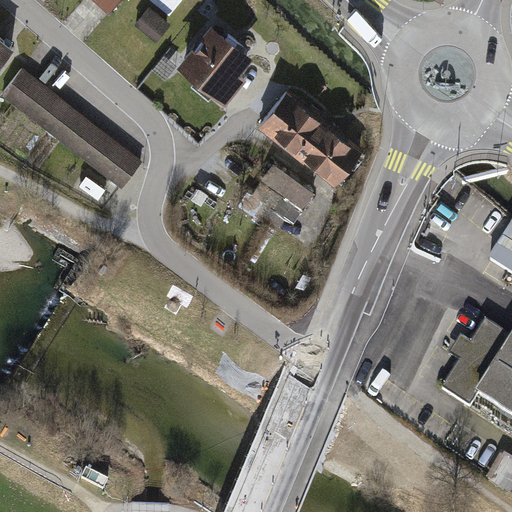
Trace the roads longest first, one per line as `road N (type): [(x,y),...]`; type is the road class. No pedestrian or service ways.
road 1 (residential): [(325,367),(171,257),(153,234),(150,215),(166,165),(146,113),(16,0)]
road 2 (track): [(325,367),(505,511)]
road 3 (track): [(171,257),(0,173)]
road 4 (tertiary): [(263,511),(325,367)]
road 5 (tertiary): [(325,367),(380,233)]
road 6 (tertiary): [(380,233),(461,123)]
road 7 (tertiary): [(405,99),(380,233)]
road 8 (track): [(0,448),(106,511)]
